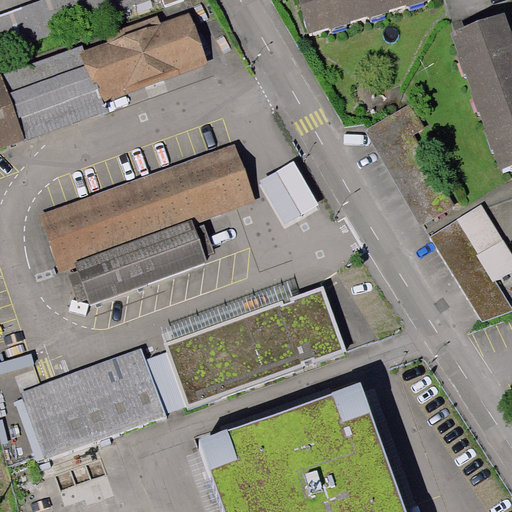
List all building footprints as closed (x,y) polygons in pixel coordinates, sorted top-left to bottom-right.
[(155,0),(60,0),(0,21),(0,54),(2,61),(157,6),(155,0)] [(182,0),(159,0),(165,13),(185,6),(182,0)] [(299,0),(309,33),(329,27),(329,30),(351,23),(350,21),(367,16),(368,18),(389,12),(389,10),(406,5),(407,7),(428,0),(299,0)] [(511,31),(505,12),(451,32),(459,55),(458,56),(464,74),(466,73),(473,91),(470,92),(478,111),(479,111),(486,130),(484,131),(491,150),(493,149),(500,169),(511,164),(511,31)] [(208,72),(189,21),(161,31),(158,23),(105,42),(108,50),(85,59),(83,53),(0,83),(0,85),(0,84),(0,159),(24,151),(24,149),(106,119),(103,110),(208,72)] [(411,104),(365,130),(420,226),(455,205),(414,135),(425,128),(411,104)] [(204,233),(194,236),(192,232),(256,208),(234,150),(38,222),(60,280),(74,275),(76,279),(68,282),(79,312),(87,308),(90,317),(207,273),(204,265),(214,261),(204,233)] [(294,171),(260,191),(285,234),(319,215),(294,171)] [(511,253),(482,205),(430,237),(483,321),(511,311),(511,307),(495,281),(511,270),(511,253)] [(324,288),(165,346),(166,350),(186,404),(188,410),(347,352),(324,288)] [(144,349),(22,391),(24,397),(17,400),(37,459),(45,457),(46,459),(168,417),(167,414),(148,360),(144,349)] [(166,350),(148,360),(167,414),(186,404),(166,350)] [(408,511),(362,383),(201,442),(226,511),(408,511)]
